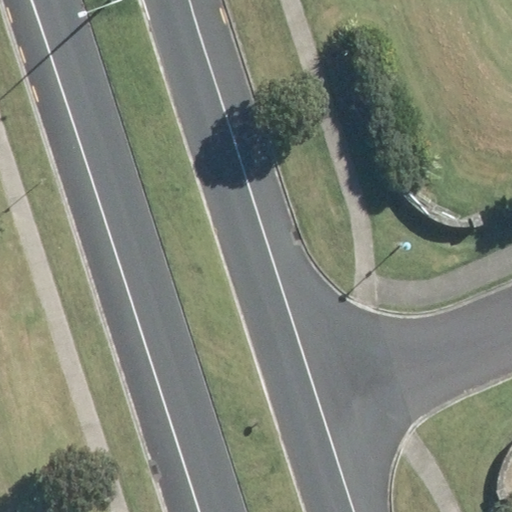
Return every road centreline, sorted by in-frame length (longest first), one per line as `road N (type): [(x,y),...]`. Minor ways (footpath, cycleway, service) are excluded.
road 1 (tertiary): [(170,0),(336,511)]
road 2 (tertiary): [(204,511),(45,0)]
